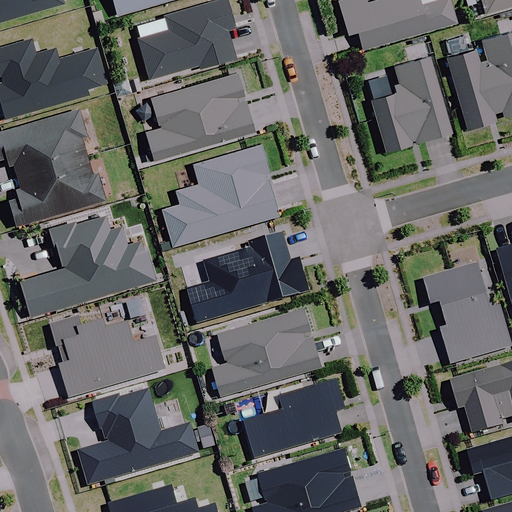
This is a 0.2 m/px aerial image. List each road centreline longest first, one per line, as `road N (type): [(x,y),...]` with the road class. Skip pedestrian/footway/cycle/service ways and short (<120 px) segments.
road 1 (residential): [(347,224),(428,511)]
road 2 (residential): [(282,0),(347,224)]
road 3 (residential): [(347,224),(511,178)]
road 4 (residential): [(38,511),(0,391)]
